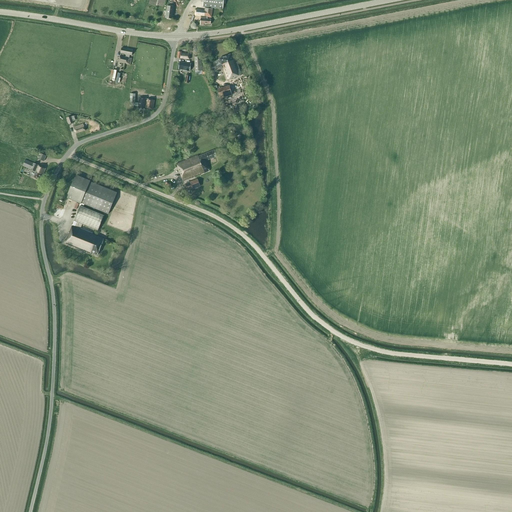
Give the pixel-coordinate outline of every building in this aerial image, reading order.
[(196,9),(195,16),(201,17),(200,25),(204,25),(204,24),(210,25),(211,19),(207,19),(207,18),(211,18),(213,8),(223,10),(224,0),(203,0),(203,7),(205,7),(205,10),(196,9)] [(165,18),(172,19),(174,7),(167,6),(165,18)] [(132,58),(129,58),(130,55),(131,55),(132,50),(121,48),(120,53),(126,54),(125,57),(120,56),(119,63),(131,65),(132,58)] [(221,65),(222,65),(227,80),(241,75),(237,62),(236,63),(235,60),(232,60),(230,55),(219,59),(221,65)] [(179,62),(179,69),(184,70),(184,71),(189,71),(190,71),(191,64),(185,63),(179,62)] [(217,89),(220,99),(232,96),(229,86),(217,89)] [(130,94),(129,108),(138,108),(138,104),(135,104),(135,94),(130,94)] [(145,108),(152,110),(154,100),(139,98),(138,103),(139,103),(138,109),(143,109),(145,109),(145,108)] [(85,130),(83,124),(74,127),(76,134),(85,130)] [(217,157),(214,150),(198,157),(198,156),(177,164),(183,181),(209,171),(205,161),(217,157)] [(40,153),(37,158),(44,161),(46,156),(40,153)] [(45,168),(38,165),(25,160),(22,166),(33,171),(32,174),(31,174),(30,176),(39,180),(41,176),(42,176),(45,168)] [(117,193),(90,182),(90,181),(76,176),(75,179),(74,178),(68,194),(68,195),(67,198),(80,204),(81,204),(81,203),(84,204),(108,214),(117,193)] [(184,184),(187,191),(200,186),(197,179),(184,184)] [(77,222),(98,231),(104,216),(83,207),(80,206),(74,221),(77,222)] [(91,252),(97,255),(103,239),(75,227),(72,226),(65,243),(91,254),(91,252)]
